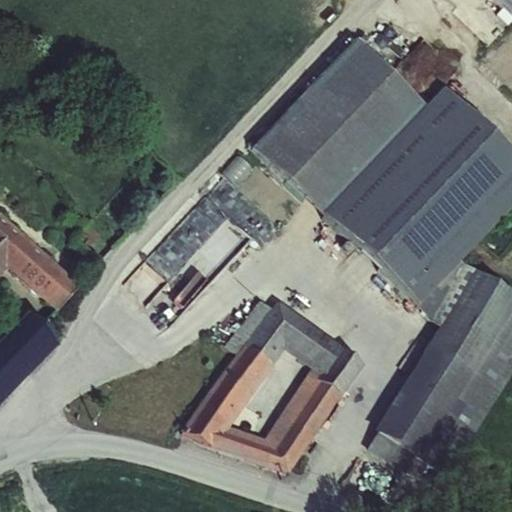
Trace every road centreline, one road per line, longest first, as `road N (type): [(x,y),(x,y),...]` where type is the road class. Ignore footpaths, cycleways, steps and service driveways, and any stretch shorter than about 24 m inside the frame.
road 1 (tertiary): [(0,458),(32,439),(97,433),(340,511)]
road 2 (track): [(356,0),(111,258)]
